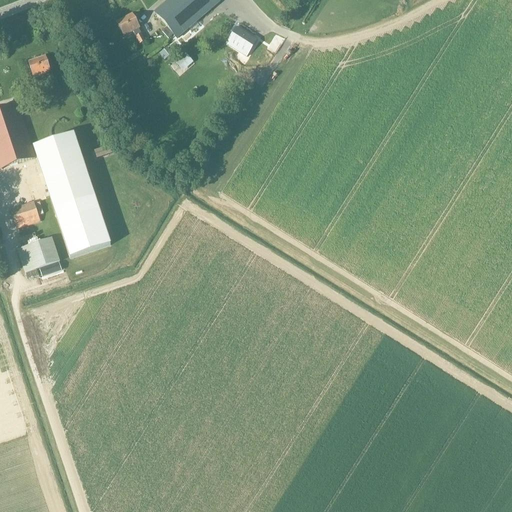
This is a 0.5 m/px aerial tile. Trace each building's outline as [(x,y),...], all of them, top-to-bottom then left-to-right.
[(176,40),(220,2),(218,0),(167,0),(153,13),(166,28),(162,32),(168,39),(172,36),(176,40)] [(145,42),(138,29),(139,28),(132,15),(116,23),(123,37),(132,32),(139,45),(145,42)] [(246,58),(257,40),(237,27),(225,44),(246,58)] [(45,57),(28,63),(33,78),(43,74),(45,79),(44,80),(47,87),(53,86),(51,78),(50,78),(48,73),(50,72),(45,57)] [(0,170),(35,159),(18,107),(17,104),(0,109),(0,170)] [(95,197),(73,135),(33,148),(54,211),(95,197)] [(95,197),(54,211),(70,258),(110,245),(95,197)] [(33,203),(31,203),(30,201),(24,203),(25,205),(10,210),(17,230),(32,224),(40,222),(33,203)] [(25,274),(59,262),(51,239),(17,251),(25,274)] [(56,268),(44,275),(48,283),(60,276),(56,268)]
